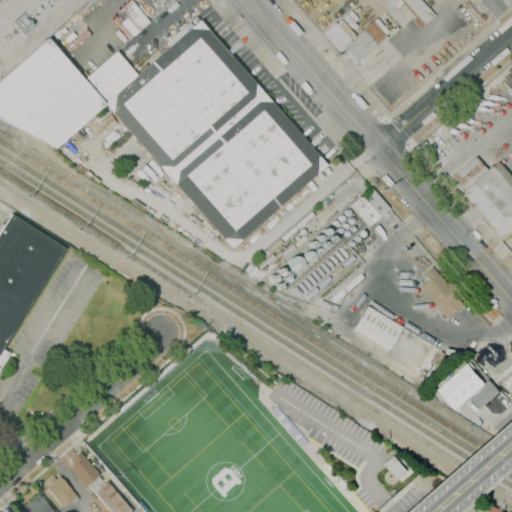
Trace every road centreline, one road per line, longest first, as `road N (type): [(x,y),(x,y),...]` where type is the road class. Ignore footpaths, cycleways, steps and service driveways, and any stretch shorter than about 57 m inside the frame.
road 1 (residential): [(159,333),(150,351),(0,482)]
road 2 (residential): [(380,153),(253,0)]
road 3 (residential): [(511,300),(380,153)]
road 4 (residential): [(511,34),(380,153)]
